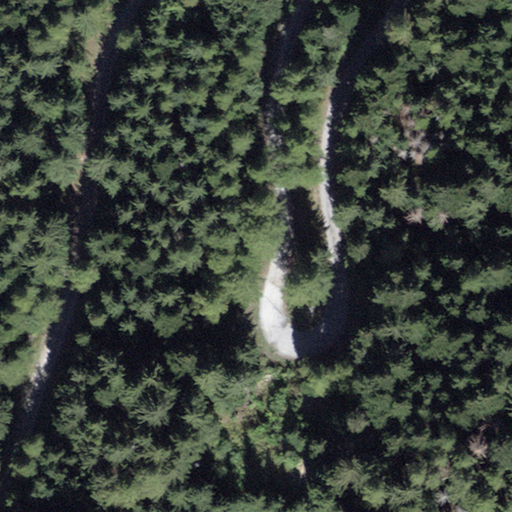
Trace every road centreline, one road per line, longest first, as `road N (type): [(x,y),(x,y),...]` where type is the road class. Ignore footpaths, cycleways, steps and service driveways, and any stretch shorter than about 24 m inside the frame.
road 1 (track): [(304,0),(276,74),(272,117),(289,231),(278,324),(306,344),(327,335),(336,319),(330,158),(344,102),(401,0)]
road 2 (track): [(130,0),(110,33),(96,91),(68,300),(0,481)]
